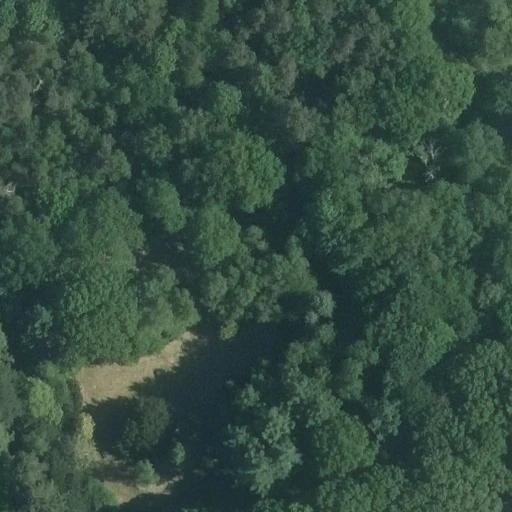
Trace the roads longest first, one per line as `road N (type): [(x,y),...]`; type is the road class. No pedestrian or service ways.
road 1 (track): [(429,482),(405,388),(370,301),(324,224),(266,159),(126,78),(70,56),(0,43)]
road 2 (unclassified): [(511,459),(324,511)]
